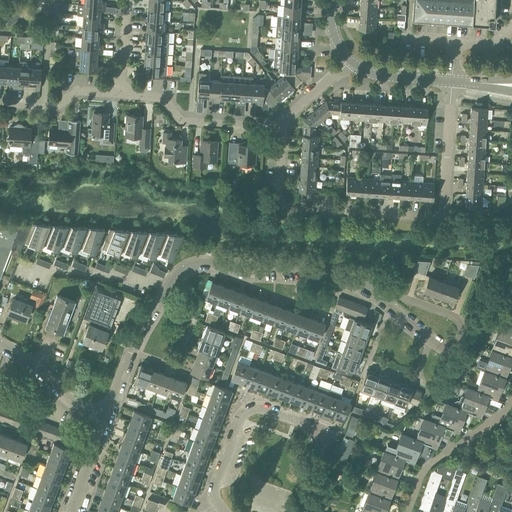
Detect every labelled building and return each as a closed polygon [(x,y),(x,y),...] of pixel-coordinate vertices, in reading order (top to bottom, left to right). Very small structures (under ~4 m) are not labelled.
[(148,0),(148,9),(164,10),(165,0),(148,0)] [(420,22),(420,20),(448,22),(472,24),(472,21),(473,21),(477,21),(479,21),(480,21),(481,21),(482,21),(483,21),(484,21),(485,21),(486,20),(487,20),(487,19),(488,19),(489,18),(490,17),(491,16),(492,15),(492,14),(493,13),(493,12),(493,11),(494,10),(494,9),(494,5),(494,4),(494,0),(414,0),(413,17),(413,21),(420,22)] [(77,15),(83,15),(100,17),(100,11),(105,11),(106,6),(84,5),(78,4),(77,15)] [(300,7),(284,6),(283,16),(300,17),(300,7)] [(377,8),(360,7),(360,18),(376,19),(377,8)] [(147,20),(164,21),(164,10),(148,9),(147,20)] [(100,17),(83,15),(83,26),(104,28),(104,23),(100,23),(100,17)] [(277,16),(276,27),(282,27),(299,28),(300,17),(283,16),(277,16)] [(359,29),(375,30),(376,19),(360,18),(359,29)] [(146,31),(163,32),(164,21),(147,20),(146,31)] [(104,28),(83,26),(82,37),(98,38),(99,32),(104,32),(104,28)] [(276,27),(276,37),(298,39),(299,28),(282,27),(276,27)] [(168,43),(169,32),(163,32),(146,31),(146,41),(162,42),(168,43)] [(31,48),(42,48),(43,38),(32,37),(31,48)] [(98,38),(82,37),(81,48),(102,49),(103,44),(98,44),(98,38)] [(298,39),(276,37),(275,48),(297,50),(298,39)] [(145,52),(161,53),(162,42),(146,41),(145,52)] [(75,47),(74,58),(80,58),(97,60),(97,54),(102,54),(102,49),(81,48),(75,47)] [(297,50),(275,48),(274,59),(297,61),(297,60),(297,50)] [(144,63),(167,64),(167,54),(161,53),(145,52),(144,60),(144,63)] [(79,70),(101,71),(101,66),(96,66),(97,60),(80,58),(80,60),(79,70)] [(0,87),(1,87),(1,82),(7,83),(8,66),(9,60),(0,59),(0,87)] [(277,70),(284,71),(296,71),(296,72),(307,73),(307,67),(296,67),(297,61),(274,59),(274,66),(277,70)] [(30,62),(19,61),(19,67),(17,88),(22,89),(23,84),(29,84),(30,64),(30,65),(30,62)] [(143,74),(160,76),(166,76),(167,64),(144,63),(143,72),(143,74)] [(40,90),(41,69),(39,68),(39,65),(30,65),(30,64),(29,84),(35,85),(34,90),(40,90)] [(17,88),(19,67),(8,66),(7,83),(13,83),(13,88),(17,88)] [(185,73),(184,77),(180,77),(180,81),(190,81),(190,78),(191,73),(191,66),(185,66),(185,73)] [(276,83),(287,95),(294,88),(293,87),(301,81),(296,75),(296,72),(296,71),(284,71),(284,76),(276,83)] [(210,74),(199,74),(197,101),(202,101),(202,96),(208,97),(209,80),(210,74)] [(231,76),(221,75),(220,81),(219,102),(224,103),(224,98),(230,98),(231,76)] [(242,77),(231,76),(230,98),(236,99),(235,104),(240,104),(242,77)] [(242,77),(240,104),(245,104),(245,99),(251,100),(252,83),(253,77),(242,77)] [(219,102),(220,81),(209,80),(208,97),(214,97),(214,102),(219,102)] [(263,90),(264,84),(252,83),(251,100),(257,100),(257,105),(262,105),(263,101),(262,101),(263,90)] [(287,95),(276,83),(268,90),(263,90),(262,101),(263,101),(265,101),(271,107),(278,101),(279,102),(287,95)] [(315,111),(323,120),(330,114),(326,101),(315,111)] [(341,102),(326,101),(330,114),(340,114),(340,115),(341,102)] [(340,115),(340,114),(339,119),(351,119),(352,103),(341,102),(340,115)] [(352,103),(351,119),(361,120),(363,104),(352,103)] [(372,121),(373,105),(363,104),(361,120),(372,121)] [(373,105),(372,121),(383,122),(384,105),(373,105)] [(384,105),(383,122),(394,122),(395,106),(384,105)] [(404,123),(406,107),(395,106),(394,122),(404,123)] [(406,107),(404,123),(415,124),(416,108),(406,107)] [(487,108),(471,107),(470,118),(487,119),(487,108)] [(427,125),(428,108),(416,108),(415,124),(427,125)] [(323,120),(315,111),(304,121),(316,127),(323,120)] [(94,112),(93,119),(92,119),(91,120),(91,121),(90,123),(90,124),(91,125),(92,126),(93,126),(92,134),(104,134),(103,142),(112,143),(114,123),(108,122),(109,114),(94,112)] [(140,137),(140,146),(141,146),(140,152),(147,152),(148,146),(149,147),(150,129),(142,128),(143,116),(127,115),(125,136),(140,137)] [(470,129),(486,130),(487,119),(470,118),(470,129)] [(50,129),(49,144),(69,145),(68,153),(66,153),(78,154),(81,120),(69,119),(68,131),(50,129)] [(315,136),(316,127),(304,121),(303,136),(315,137),(315,136)] [(9,129),(8,145),(23,146),(22,154),(29,154),(29,163),(37,164),(38,151),(39,135),(30,135),(31,128),(24,128),(24,127),(21,124),(17,124),(14,126),(14,127),(10,127),(9,129)] [(486,130),(470,129),(469,140),(485,141),(486,130)] [(185,162),(186,150),(180,150),(181,143),(181,140),(170,139),(170,133),(163,132),(162,142),(167,142),(167,147),(165,147),(164,156),(169,156),(168,161),(185,162)] [(347,138),(341,132),(338,134),(338,135),(343,141),(347,138)] [(319,136),(315,136),(315,137),(303,136),(302,146),(318,148),(319,136)] [(332,140),(338,147),(341,143),(335,137),(332,140)] [(194,155),(192,167),(205,168),(206,161),(216,161),(217,141),(202,140),(201,155),(194,155)] [(468,151),(485,152),(485,141),(469,140),(468,151)] [(255,165),(256,144),(238,143),(229,143),(228,161),(237,162),(237,164),(255,165)] [(318,148),(302,146),(301,157),(317,158),(318,148)] [(485,152),(468,151),(468,162),(484,163),(485,152)] [(300,168),(317,169),(317,158),(301,157),(300,168)] [(467,172),(483,173),(484,163),(468,162),(467,172)] [(300,179),(316,180),(317,169),(300,168),(300,179)] [(483,173),(467,172),(466,183),(483,184),(483,173)] [(380,179),(379,196),(389,196),(391,180),(391,176),(380,175),(380,179)] [(347,177),(346,193),(357,194),(358,178),(347,177)] [(368,195),(369,179),(358,178),(357,194),(368,195)] [(299,190),(315,191),(316,180),(300,179),(299,190)] [(369,179),(368,195),(379,196),(380,179),(369,179)] [(391,180),(389,196),(400,197),(401,181),(391,180)] [(411,198),(412,182),(401,181),(400,197),(411,198)] [(412,182),(411,198),(422,199),(423,182),(412,182)] [(433,199),(434,183),(423,182),(422,199),(433,199)] [(466,194),(482,195),(483,184),(466,183),(466,194)] [(465,205),(481,206),(482,195),(466,194),(465,205)] [(497,207),(505,208),(506,196),(498,196),(497,207)] [(20,224),(0,223),(0,244),(11,248),(20,252),(31,223),(21,222),(20,224)] [(42,245),(49,224),(31,223),(23,244),(34,247),(34,249),(40,251),(42,245)] [(60,247),(69,226),(49,224),(42,245),(52,249),(52,250),(58,252),(60,247)] [(79,248),(86,227),(69,226),(60,247),(70,250),(70,252),(77,254),(79,248)] [(105,228),(102,228),(86,227),(79,248),(88,251),(88,253),(95,255),(105,228)] [(121,251),(129,229),(109,228),(106,235),(105,234),(103,239),(105,240),(102,249),(112,253),(112,254),(119,256),(121,251)] [(139,252),(146,231),(129,229),(121,251),(130,254),(130,255),(137,258),(139,252)] [(157,253),(165,232),(146,231),(139,252),(148,255),(148,257),(155,259),(157,253)] [(171,260),(180,233),(165,232),(157,253),(166,256),(166,258),(171,260)] [(0,278),(11,248),(0,244),(0,278)] [(430,262),(418,261),(414,271),(426,275),(430,262)] [(467,264),(463,274),(474,278),(479,265),(467,264)] [(439,296),(444,281),(429,276),(424,291),(439,296)] [(212,283),(213,281),(212,281),(205,299),(218,303),(223,288),(224,288),(225,285),(219,283),(218,286),(212,283)] [(444,281),(439,296),(454,301),(459,287),(444,281)] [(96,285),(84,317),(91,320),(100,324),(104,325),(110,327),(112,321),(119,303),(122,294),(96,285)] [(223,288),(218,303),(229,307),(234,292),(235,292),(236,290),(230,288),(229,290),(224,288),(223,288)] [(234,292),(229,307),(240,311),(246,296),(247,294),(242,292),(241,294),(235,292),(234,292)] [(57,294),(45,327),(64,334),(76,301),(57,294)] [(246,296),(240,311),(251,316),(257,300),(258,300),(258,298),(253,296),(252,298),(246,296)] [(339,297),(335,308),(341,310),(345,299),(339,297)] [(13,298),(8,313),(26,320),(31,305),(13,298)] [(345,299),(341,310),(347,312),(351,301),(345,299)] [(257,300),(251,316),(263,320),(268,304),(269,304),(270,302),(264,300),(264,302),(258,300),(257,300)] [(352,314),(356,303),(351,301),(347,312),(352,314)] [(356,303),(352,314),(358,316),(362,305),(356,303)] [(279,308),(280,309),(281,306),(276,304),(275,307),(269,304),(268,304),(263,320),(274,324),(279,308)] [(363,318),(368,307),(362,305),(358,316),(363,318)] [(279,308),(274,324),(285,328),(291,313),(292,310),(287,308),(286,311),(280,309),(279,308)] [(339,314),(334,312),(329,323),(334,325),(335,325),(339,314)] [(208,313),(205,320),(211,322),(213,315),(208,313)] [(291,313),(285,328),(296,332),(302,317),(303,315),(298,313),(297,315),(291,313)] [(302,317),(296,332),(307,336),(313,321),(314,321),(315,319),(309,317),(308,319),(302,317)] [(349,317),(345,329),(350,331),(368,337),(372,326),(354,319),(349,317)] [(230,321),(227,329),(233,331),(236,323),(230,321)] [(319,340),(325,323),(320,321),(319,323),(314,321),(313,321),(307,336),(319,340)] [(499,329),(511,333),(511,326),(502,323),(499,329)] [(89,324),(83,341),(101,348),(109,330),(103,327),(104,325),(100,324),(99,328),(89,324)] [(207,325),(205,330),(204,330),(201,337),(202,337),(220,344),(224,332),(207,325)] [(253,329),(250,337),(255,339),(258,331),(253,329)] [(511,333),(499,329),(492,350),(504,354),(506,348),(511,350),(511,333)] [(366,344),(368,337),(350,331),(346,342),(361,348),(363,348),(365,344),(366,344)] [(200,341),(197,348),(198,348),(216,355),(220,344),(202,337),(201,341),(200,341)] [(361,355),(359,354),(361,348),(346,342),(341,353),(359,360),(361,355)] [(298,346),(295,354),(300,356),(303,348),(298,346)] [(317,357),(322,359),(326,348),(321,346),(317,357)] [(216,355),(198,348),(197,353),(199,354),(197,360),(196,360),(212,366),(216,355)] [(511,362),(511,357),(504,354),(492,350),(484,371),(496,375),(499,369),(508,372),(511,362)] [(351,374),(353,370),(355,371),(357,367),(358,367),(360,360),(359,360),(341,353),(338,352),(337,352),(336,354),(336,355),(335,357),(334,358),(334,359),(333,361),(333,363),(333,364),(332,366),(332,367),(351,374)] [(190,371),(207,378),(212,366),(196,360),(197,360),(194,359),(192,365),(195,365),(192,371),(190,371)] [(297,359),(294,367),(299,368),(302,360),(297,359)] [(236,380),(237,378),(243,381),(249,365),(237,361),(231,378),(235,380),(236,380)] [(140,367),(141,365),(134,382),(146,386),(151,371),(152,371),(153,369),(147,367),(146,369),(140,367)] [(247,385),(248,382),(254,385),(255,385),(260,369),(249,365),(243,381),(242,383),(247,385)] [(259,389),(260,387),(265,389),(266,389),(272,374),(260,369),(255,385),(254,385),(253,387),(259,389)] [(224,370),(220,382),(225,384),(229,372),(224,370)] [(379,375),(367,370),(366,372),(364,379),(360,389),(372,394),(379,375)] [(151,371),(146,386),(157,391),(162,375),(163,376),(164,373),(158,371),(157,373),(152,371),(151,371)] [(506,379),(496,375),(484,371),(477,392),(489,396),(491,389),(501,393),(506,379)] [(271,391),(277,393),(283,378),(272,374),(266,389),(265,389),(264,391),(270,393),(271,391)] [(162,375),(157,391),(168,395),(174,379),(174,380),(175,377),(170,375),(169,378),(163,376),(162,375)] [(348,377),(342,375),(339,383),(345,385),(348,377)] [(389,380),(385,379),(385,377),(379,375),(372,394),(383,398),(389,380)] [(281,397),(282,395),(288,397),(294,382),(283,378),(277,393),(276,395),(281,397)] [(186,382),(181,380),(180,382),(174,380),(174,379),(168,395),(180,399),(186,382)] [(389,380),(383,398),(381,403),(392,407),(394,402),(401,384),(396,383),(396,381),(390,379),(389,380)] [(292,401),(293,399),(299,401),(300,402),(306,386),(294,382),(288,397),(287,399),(292,401)] [(394,402),(392,407),(404,411),(406,406),(407,402),(417,405),(422,392),(408,387),(408,386),(401,383),(401,384),(394,402)] [(210,396),(225,402),(227,403),(232,391),(214,384),(210,396)] [(303,405),(304,403),(310,406),(311,406),(317,390),(306,386),(300,402),(299,401),(298,404),(303,405)] [(452,403),(451,406),(467,412),(471,414),(474,406),(485,410),(490,396),(489,396),(477,392),(468,389),(465,395),(461,397),(460,402),(457,401),(452,403)] [(315,410),(316,407),(321,410),(322,410),(328,394),(317,390),(311,406),(310,406),(310,408),(315,410)] [(327,412),(333,414),(339,398),(341,394),(330,390),(328,394),(322,410),(321,410),(321,412),(326,414),(327,412)] [(206,407),(221,413),(223,414),(227,403),(225,402),(210,396),(206,407)] [(126,403),(138,408),(140,403),(140,402),(128,398),(126,403)] [(344,421),(351,403),(339,398),(333,414),(332,416),(338,418),(339,416),(345,418),(344,420),(344,421)] [(140,403),(138,408),(149,412),(151,407),(143,404),(140,403)] [(432,416),(430,421),(438,424),(445,427),(459,432),(467,412),(451,406),(446,404),(441,417),(435,415),(432,416)] [(151,407),(149,412),(160,416),(162,411),(151,407)] [(201,419),(216,425),(219,426),(223,414),(221,413),(206,407),(201,419)] [(151,417),(133,410),(131,415),(134,416),(132,422),(131,423),(147,428),(151,417)] [(162,411),(160,416),(172,420),(174,415),(166,412),(162,411)] [(197,430),(212,436),(215,437),(219,426),(216,425),(201,419),(197,430)] [(445,427),(438,424),(430,421),(423,419),(416,440),(423,442),(428,444),(430,437),(440,441),(445,427)] [(40,421),(36,432),(41,434),(45,423),(40,421)] [(127,434),(143,440),(147,428),(131,423),(132,422),(129,421),(127,427),(130,428),(128,434),(127,434)] [(45,423),(41,434),(47,436),(51,425),(45,423)] [(51,425),(47,436),(53,438),(57,427),(51,425)] [(57,427),(53,438),(58,440),(62,430),(57,427)] [(355,429),(348,427),(346,433),(352,436),(355,429)] [(64,442),(68,432),(62,430),(58,440),(64,442)] [(193,441),(208,447),(211,448),(215,437),(212,436),(197,430),(193,441)] [(123,445),(138,451),(143,440),(127,434),(128,434),(125,433),(123,438),(126,439),(124,445),(123,445)] [(5,435),(4,437),(0,447),(0,453),(9,457),(16,439),(11,437),(12,436),(5,434),(5,435)] [(393,455),(406,459),(408,452),(418,456),(423,442),(416,440),(401,434),(393,455)] [(16,439),(9,457),(21,461),(27,443),(22,442),(23,440),(16,438),(16,439)] [(189,452),(204,458),(207,459),(211,448),(208,447),(193,441),(189,452)] [(71,450),(53,443),(49,455),(64,460),(64,461),(66,461),(68,456),(66,455),(68,449),(71,450)] [(119,456),(134,462),(138,451),(123,445),(124,445),(121,444),(119,449),(122,450),(119,456)] [(185,464),(200,469),(203,470),(207,459),(204,458),(189,452),(185,464)] [(406,459),(393,455),(384,452),(376,472),(388,476),(390,470),(400,473),(406,459)] [(64,467),(62,467),(64,461),(64,460),(49,455),(45,466),(60,471),(60,472),(62,473),(64,467)] [(119,456),(117,455),(115,461),(117,462),(115,467),(115,468),(130,473),(134,462),(119,456)] [(172,459),(171,458),(163,456),(159,466),(168,469),(172,459)] [(181,475),(196,480),(199,481),(203,470),(200,469),(185,464),(181,475)] [(440,511),(441,511),(446,498),(435,494),(442,477),(452,481),(453,478),(456,470),(455,469),(456,468),(446,465),(446,464),(444,464),(438,468),(437,472),(433,470),(421,503),(431,507),(428,511),(440,511)] [(60,479),(58,478),(60,472),(60,471),(45,466),(41,477),(56,483),(58,484),(60,479)] [(111,479),(126,485),(130,473),(115,468),(115,467),(113,466),(111,472),(113,473),(111,479)] [(464,511),(466,505),(456,502),(466,473),(456,470),(453,478),(452,481),(446,498),(441,511),(444,511),(464,511)] [(398,480),(388,476),(376,472),(369,493),(380,497),(383,490),(393,494),(398,480)] [(511,511),(501,507),(511,478),(501,474),(491,504),(487,511),(511,511)] [(177,486),(192,492),(194,493),(199,481),(196,480),(181,475),(177,486)] [(487,479),(477,476),(466,505),(464,511),(487,511),(491,504),(480,500),(487,479)] [(56,490),(53,489),(56,483),(41,477),(37,488),(52,494),(52,495),(54,496),(56,490)] [(107,490),(122,496),(126,485),(111,479),(109,478),(107,483),(109,484),(107,490)] [(177,486),(172,498),(190,504),(194,493),(192,492),(177,486)] [(52,501),(50,500),(52,495),(52,494),(37,488),(33,500),(48,505),(48,506),(50,507),(52,501)] [(107,490),(105,489),(103,494),(105,495),(103,501),(103,502),(118,507),(122,496),(107,490)] [(386,511),(390,500),(380,497),(369,493),(361,511),(374,511),(375,511),(378,511),(386,511)] [(156,511),(159,505),(164,507),(165,504),(159,502),(158,503),(148,499),(146,502),(145,505),(144,509),(153,511),(156,511)] [(46,511),(45,511),(48,506),(48,505),(33,500),(29,511),(31,511),(46,511)] [(103,502),(103,501),(100,500),(98,506),(101,507),(98,511),(116,511),(118,507),(103,502)] [(129,511),(131,511),(137,511),(141,503),(134,500),(129,511)]
